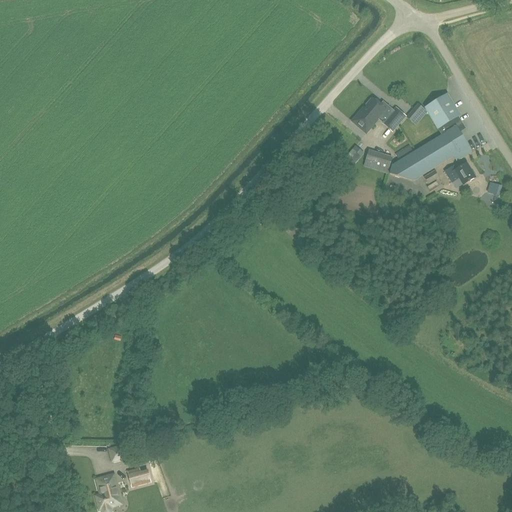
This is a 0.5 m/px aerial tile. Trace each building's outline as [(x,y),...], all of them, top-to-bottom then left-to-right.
[(462,159),(471,153),(455,127),(462,124),(458,117),(460,116),(447,95),(425,109),(441,136),(392,166),(390,174),(414,181),(459,154),(462,159)] [(395,108),(393,111),(383,102),(380,105),(373,99),(372,101),(371,100),(366,105),(367,107),(365,109),(363,107),(350,122),(363,134),(377,118),(382,123),(382,124),(393,133),(406,117),(395,108)] [(360,157),(352,149),(344,158),(353,166),(360,157)] [(388,173),(392,158),(368,151),(364,167),(388,173)] [(475,178),(466,164),(455,170),(453,167),(445,171),(452,182),(459,178),(463,185),(475,178)] [(424,177),(428,185),(439,178),(434,171),(424,177)] [(430,192),(439,186),(436,181),(427,187),(430,192)] [(499,196),(502,186),(496,184),(493,195),(499,196)] [(113,462),(125,459),(122,447),(110,450),(113,462)] [(141,473),(140,469),(128,472),(132,488),(151,483),(148,471),(141,473)] [(112,509),(111,508),(111,507),(119,505),(117,496),(119,496),(114,476),(100,480),(103,491),(102,491),(103,496),(97,497),(100,510),(102,509),(102,510),(102,511),(111,511),(112,511),(112,510),(112,509)]
